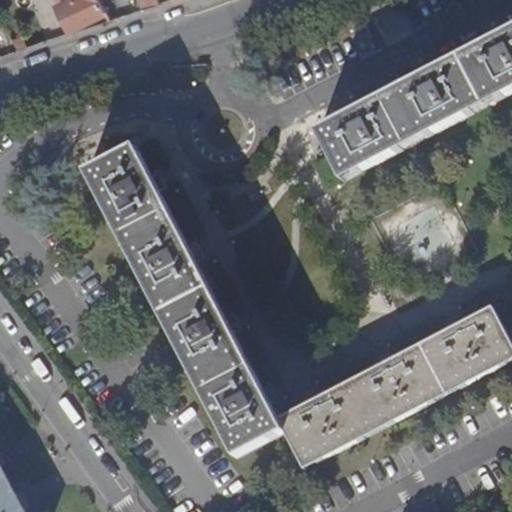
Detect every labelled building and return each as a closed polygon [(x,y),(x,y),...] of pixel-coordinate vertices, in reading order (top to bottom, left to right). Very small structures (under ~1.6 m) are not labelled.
[(71,29),(106,12),(99,0),(66,0),(67,2),(60,5),(71,29)] [(140,0),(145,11),(160,6),(157,0),(140,0)] [(320,132),(346,182),(511,94),(511,31),(505,36),(503,31),(489,37),(492,43),(434,73),(431,68),(417,75),(420,80),(363,110),(360,104),(347,112),(349,117),(320,132)] [(21,37),(11,43),(16,53),(28,49),(21,37)] [(139,148),(89,174),(238,458),(287,433),(307,471),(511,363),(511,341),(495,309),(466,324),(463,318),(450,325),(453,331),(395,362),(392,356),(378,363),(381,369),(324,399),(321,393),(307,400),(310,406),(281,421),(271,403),(277,401),(270,388),(265,391),(235,333),(241,330),(233,316),(228,320),(197,261),(203,258),(196,246),(191,248),(161,191),(167,188),(160,174),(154,177),(139,148)] [(25,511),(0,464),(0,511),(25,511)]
